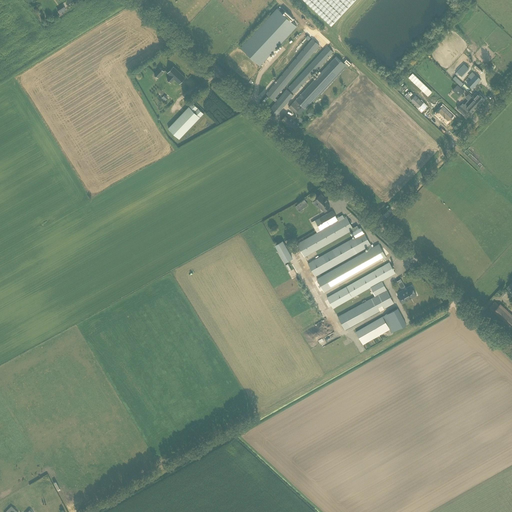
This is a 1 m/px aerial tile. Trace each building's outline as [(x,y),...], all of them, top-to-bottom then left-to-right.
[(304,0),(331,25),(355,0),(304,0)] [(57,9),(60,14),(67,9),(64,5),(57,9)] [(297,27),(291,22),(293,20),(285,12),(284,14),(277,9),(241,47),(261,65),(297,27)] [(319,45),(312,38),(306,46),(266,94),(273,100),(284,87),(313,52),(319,45)] [(287,88),(294,94),(332,52),(326,46),(287,88)] [(335,57),(295,100),(298,104),(301,107),(304,109),(344,66),(335,57)] [(457,70),(456,71),(461,76),(462,75),(468,68),(464,64),(463,64),(457,70)] [(173,66),(167,72),(170,75),(166,79),(171,83),(174,79),(179,83),(185,77),(173,66)] [(160,68),(154,74),(158,78),(164,71),(160,68)] [(472,88),(480,80),(472,72),(469,75),(472,78),(467,83),(472,88)] [(419,79),(415,83),(428,96),(432,91),(419,79)] [(457,85),(453,90),(460,96),(464,91),(457,85)] [(273,113),(276,115),(278,113),(279,112),(292,96),(293,95),(286,89),(276,102),(272,106),(269,110),(273,113)] [(478,94),(476,92),(472,96),(471,97),(479,105),(480,103),(484,99),(481,96),(478,94)] [(418,94),(413,99),(421,107),(426,102),(423,99),(421,97),(418,94)] [(479,105),(471,97),(469,95),(466,98),(468,100),(476,108),(479,105)] [(295,100),(288,107),(295,114),(296,112),(301,107),(295,100)] [(472,113),(476,108),(468,100),(463,105),(463,104),(457,109),(463,115),(468,109),(472,113)] [(204,113),(193,103),(169,128),(179,138),(204,113)] [(438,109),(434,114),(442,121),(443,120),(446,124),(453,116),(443,106),(439,110),(438,109)] [(304,109),(301,107),(296,112),(299,115),(304,110),(304,109)] [(286,115),(284,117),(281,120),(293,132),(299,126),(286,115)] [(320,208),(325,212),(330,206),(327,203),(329,201),(321,194),(313,203),(319,209),(320,208)] [(305,200),(299,204),(302,209),(308,205),(305,200)] [(332,211),(319,218),(311,223),(317,232),(338,220),(332,211)] [(355,237),(308,263),(315,276),(371,245),(364,232),(363,232),(361,228),(359,228),(357,225),(353,228),(346,216),(297,244),(304,256),(352,230),(355,237)] [(292,258),(282,241),(275,245),(285,263),(292,258)] [(317,278),(323,291),(386,256),(379,244),(317,278)] [(371,290),(375,296),(386,290),(382,280),(395,273),(389,262),(346,286),(346,287),(327,297),(333,308),(352,297),(353,297),(355,300),(362,296),(362,295),(361,293),(370,288),(371,290)] [(397,295),(402,303),(416,295),(413,289),(412,289),(412,288),(412,287),(397,295)] [(386,290),(375,296),(366,301),(365,299),(361,301),(362,303),(337,316),(345,330),(394,303),(386,290)] [(495,301),(489,307),(511,327),(511,325),(511,315),(508,311),(500,304),(499,305),(495,301)] [(406,325),(397,308),(382,316),(355,332),(363,345),(389,330),(391,333),(406,325)]
